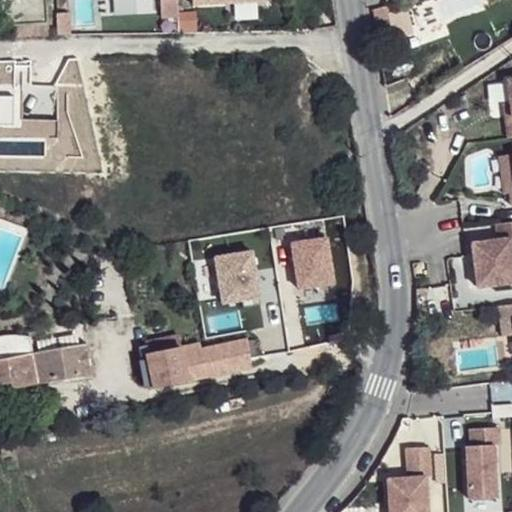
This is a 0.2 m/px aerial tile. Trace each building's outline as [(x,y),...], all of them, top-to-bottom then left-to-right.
[(11,0),(12,23),(48,23),(46,0),(11,0)] [(176,17),(175,0),(158,0),(159,18),(176,17)] [(386,5),(372,10),(376,31),(391,28),(386,5)] [(48,33),(48,23),(12,23),(13,35),(48,33)] [(511,221),(495,224),(497,239),(471,242),(477,286),(511,282),(511,251),(510,239),(511,238),(511,221)] [(511,304),(498,306),(500,322),(511,320),(511,304)] [(511,320),(500,322),(502,336),(511,334),(511,320)] [(0,388),(37,382),(90,374),(82,324),(30,333),(30,336),(7,335),(0,336),(0,388)] [(156,385),(200,375),(197,356),(189,358),(183,335),(154,342),(157,357),(147,359),(149,366),(152,366),(156,385)] [(248,366),(245,347),(197,356),(200,375),(248,366)] [(114,410),(116,417),(127,414),(125,407),(114,410)] [(498,428),(469,430),(470,447),(466,447),(468,499),(494,498),(491,444),(499,443),(498,428)] [(407,478),(392,479),(387,486),(389,511),(427,511),(425,477),(430,477),(428,447),(410,449),(405,458),(407,478)]
